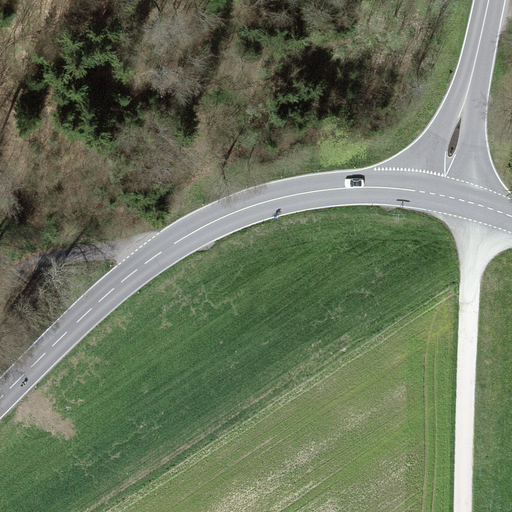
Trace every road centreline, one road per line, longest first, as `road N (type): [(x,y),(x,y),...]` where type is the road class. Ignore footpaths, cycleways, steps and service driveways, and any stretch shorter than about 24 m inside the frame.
road 1 (secondary): [(0,404),(104,298),(165,248),(222,219),(372,189),(441,190)]
road 2 (track): [(463,511),(467,249),(478,201)]
road 3 (secondary): [(441,190),(484,0)]
road 4 (track): [(0,293),(24,263),(165,248)]
